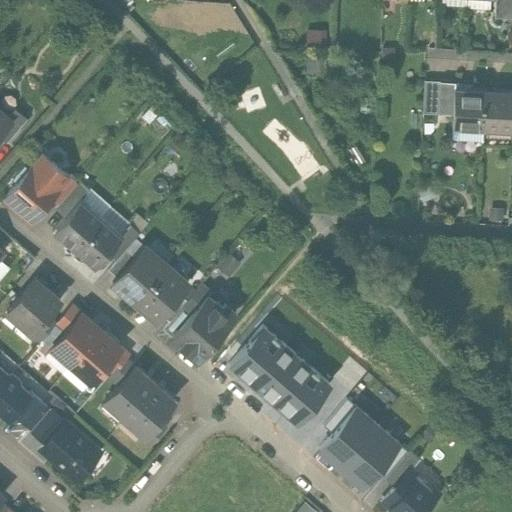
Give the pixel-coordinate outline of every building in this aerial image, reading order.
[(511,7),(494,6),(494,18),(511,18),(511,7)] [(422,112),(452,113),(454,88),(469,89),(469,82),(423,79),(422,112)] [(481,139),(482,127),(484,89),(469,89),(454,88),(452,113),(452,125),(457,125),(456,138),(481,139)] [(482,127),(511,128),(511,125),(511,90),(484,89),(482,127)] [(10,118),(0,130),(0,136),(6,141),(27,118),(14,107),(7,115),(10,118)] [(7,115),(0,109),(0,130),(10,118),(7,115)] [(65,173),(42,154),(32,166),(31,165),(28,169),(24,165),(12,179),(16,182),(5,195),(31,216),(48,196),(56,187),(55,186),(66,174),(65,173)] [(65,173),(66,174),(55,186),(56,187),(48,196),(58,204),(76,182),(65,173)] [(88,188),(79,180),(55,208),(64,216),(80,197),(88,188)] [(101,215),(80,197),(64,216),(52,230),(73,248),(101,215)] [(121,232),(101,215),(73,248),(94,266),(106,252),(122,233),(121,232)] [(121,232),(122,233),(106,252),(116,260),(125,248),(139,232),(129,223),(121,232)] [(165,264),(144,245),(135,256),(117,277),(113,282),(134,300),(165,264)] [(135,256),(125,248),(116,260),(107,269),(117,277),(135,256)] [(186,282),(165,264),(134,300),(155,318),(159,313),(177,292),(186,282)] [(38,281),(35,278),(6,311),(30,332),(46,314),(59,299),(46,288),(47,285),(41,280),(38,281)] [(206,295),(207,296),(211,292),(200,284),(186,300),(181,307),(190,315),(206,295)] [(181,307),(186,300),(177,292),(159,313),(168,321),(181,307)] [(207,296),(206,295),(190,315),(171,336),(183,346),(218,305),(207,296)] [(55,322),(64,330),(80,311),(71,304),(55,322)] [(220,307),(218,305),(183,346),(196,357),(231,316),(233,311),(225,305),(220,307)] [(100,328),(80,311),(64,330),(50,346),(70,363),(100,328)] [(55,322),(46,314),(30,332),(40,340),(55,322)] [(329,383),(262,325),(229,363),(270,399),(271,397),(297,419),(329,383)] [(119,345),(100,328),(70,363),(89,380),(103,365),(119,345)] [(119,345),(103,365),(111,372),(112,372),(125,358),(129,354),(119,345)] [(117,384),(134,365),(125,358),(112,372),(111,372),(108,376),(117,384)] [(153,382),(134,365),(117,384),(103,400),(123,417),(153,382)] [(5,375),(0,370),(0,412),(7,418),(12,412),(27,394),(26,393),(17,386),(18,385),(18,380),(11,374),(6,374),(5,375)] [(173,399),(153,382),(123,417),(142,434),(143,434),(156,419),(173,399)] [(27,394),(12,412),(30,428),(49,406),(29,390),(26,393),(27,394)] [(355,405),(346,397),(322,425),(331,433),(355,405)] [(355,405),(331,433),(318,448),(340,466),(376,424),(355,405)] [(45,441),(64,419),(49,406),(30,428),(45,441)] [(88,440),(64,419),(45,441),(40,447),(75,477),(91,458),(84,452),(88,447),(88,440)] [(156,419),(143,434),(142,434),(140,436),(150,445),(166,427),(156,419)] [(376,424),(340,466),(361,484),(374,469),(397,442),(376,424)] [(397,442),(374,469),(383,477),(383,476),(407,450),(397,442)] [(383,476),(395,486),(409,469),(409,470),(419,458),(408,448),(407,450),(383,476)] [(428,501),(435,492),(409,470),(409,469),(395,486),(381,501),(393,511),(424,511),(429,506),(428,501)]
